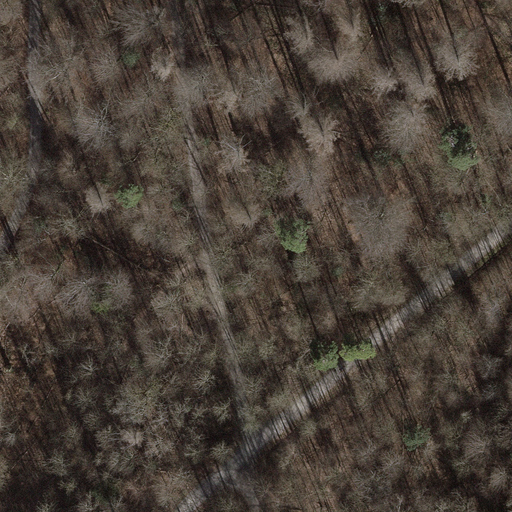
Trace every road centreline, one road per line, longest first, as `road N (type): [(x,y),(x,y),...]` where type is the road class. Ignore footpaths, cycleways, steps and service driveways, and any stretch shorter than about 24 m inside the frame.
road 1 (track): [(184,511),(353,353),(511,220)]
road 2 (track): [(0,251),(33,169),(36,0)]
